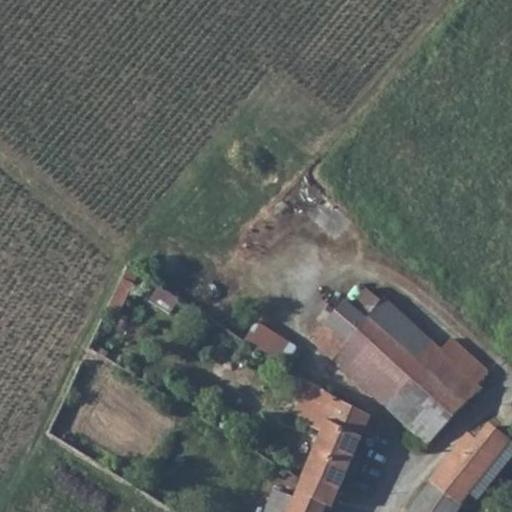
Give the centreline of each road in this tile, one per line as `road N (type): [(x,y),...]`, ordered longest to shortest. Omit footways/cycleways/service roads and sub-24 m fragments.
road 1 (track): [(452,0),(211,288),(120,256)]
road 2 (track): [(0,156),(120,256),(0,509)]
road 3 (residential): [(511,394),(464,428),(385,511)]
